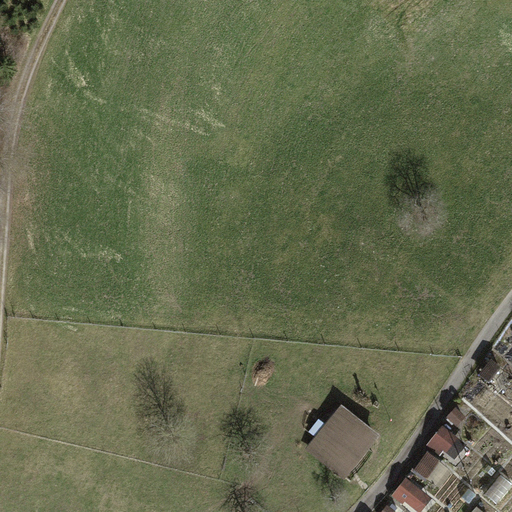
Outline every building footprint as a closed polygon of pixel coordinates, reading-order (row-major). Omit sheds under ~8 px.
[(503,369),(492,360),(479,376),(490,384),(503,369)] [(381,441),(344,408),(309,448),(346,480),(381,441)] [(461,421),(453,414),(444,424),(452,431),(461,421)] [(458,441),(444,429),(429,447),(443,458),(458,441)] [(453,473),(428,452),(414,468),(440,490),(453,473)] [(508,481),(499,474),(481,495),(491,502),(508,481)] [(411,475),(396,491),(420,511),(422,511),(436,496),(411,475)]
